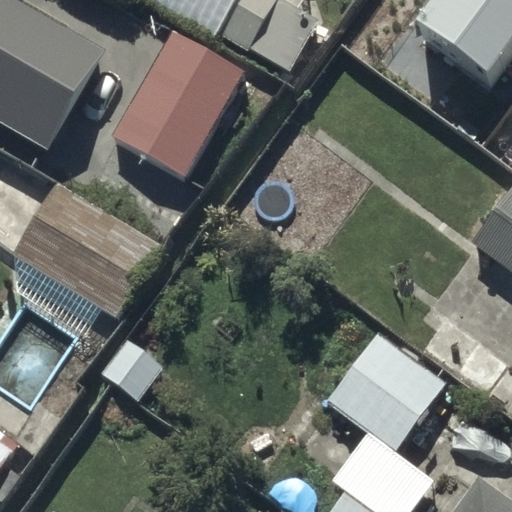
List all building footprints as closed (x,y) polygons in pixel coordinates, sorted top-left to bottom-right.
[(0,0),(0,140),(49,170),(112,65),(4,0),(0,0)] [(149,0),(143,9),(152,15),(218,58),(223,51),(289,95),(327,37),(270,0),(149,0)] [(511,0),(445,0),(420,35),(489,85),(511,53),(511,0)] [(175,45),(114,151),(193,195),(253,89),(175,45)] [(511,177),(467,238),(511,270),(511,177)] [(62,195),(15,270),(19,310),(87,353),(104,326),(120,336),(167,261),(62,195)] [(378,331),(326,398),(395,451),(447,384),(378,331)] [(0,452),(0,506),(26,471),(0,452)] [(376,511),(342,487),(324,511),(376,511)] [(511,511),(511,509),(488,492),(473,511),(511,511)]
